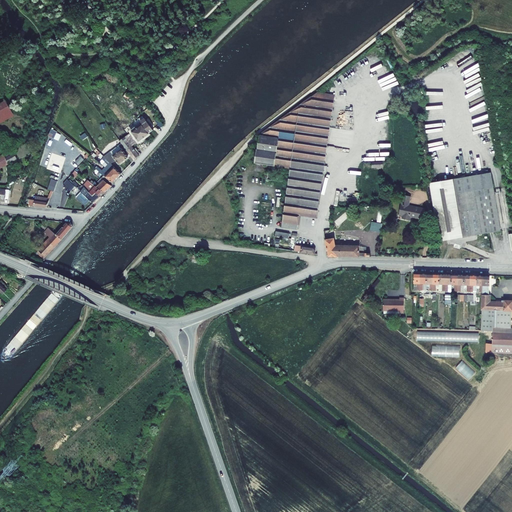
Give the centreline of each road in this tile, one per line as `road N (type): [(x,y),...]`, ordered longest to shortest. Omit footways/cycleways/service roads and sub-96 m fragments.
road 1 (tertiary): [(511,267),(336,263),(188,320)]
road 2 (unknown): [(320,262),(322,211),(337,170),(370,112),(396,88),(450,80),(469,157)]
road 3 (unclassified): [(197,60),(167,127),(85,222)]
road 4 (tertiary): [(236,511),(192,385)]
